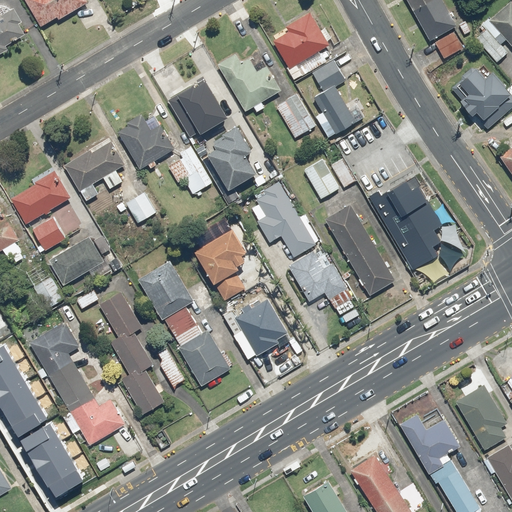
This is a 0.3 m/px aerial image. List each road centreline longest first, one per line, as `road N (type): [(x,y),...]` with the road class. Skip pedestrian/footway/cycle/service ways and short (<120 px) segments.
road 1 (primary): [(133,511),(511,290)]
road 2 (residential): [(357,0),(511,236)]
road 3 (residential): [(0,125),(210,0)]
